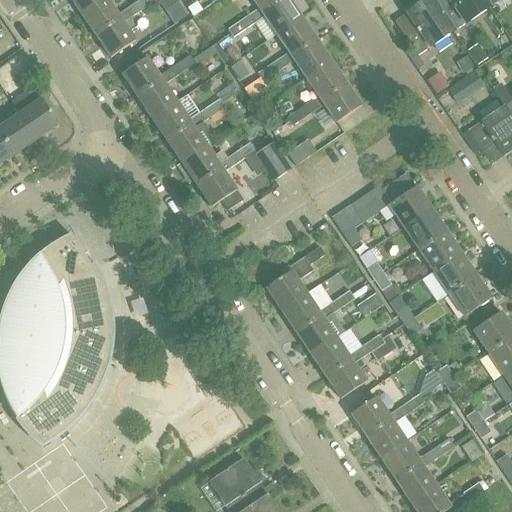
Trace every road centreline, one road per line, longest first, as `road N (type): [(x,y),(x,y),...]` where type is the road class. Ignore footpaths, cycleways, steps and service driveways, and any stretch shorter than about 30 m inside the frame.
road 1 (residential): [(357,511),(118,142)]
road 2 (residential): [(511,239),(352,0)]
road 3 (residential): [(118,142),(15,0)]
road 4 (residential): [(0,222),(118,142)]
